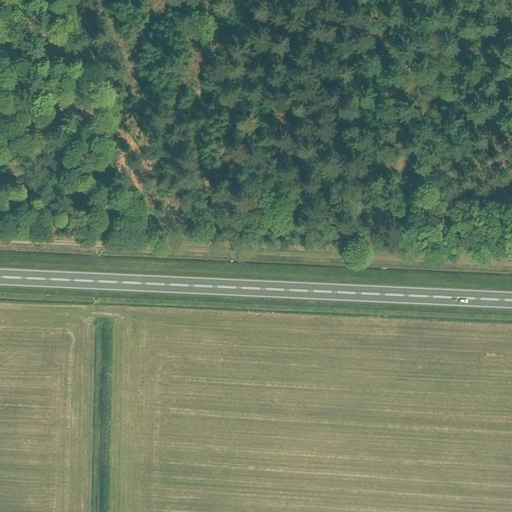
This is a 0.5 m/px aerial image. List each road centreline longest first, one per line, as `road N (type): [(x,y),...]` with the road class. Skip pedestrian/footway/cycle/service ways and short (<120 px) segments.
road 1 (track): [(511,261),(0,237)]
road 2 (trunk): [(511,300),(0,276)]
